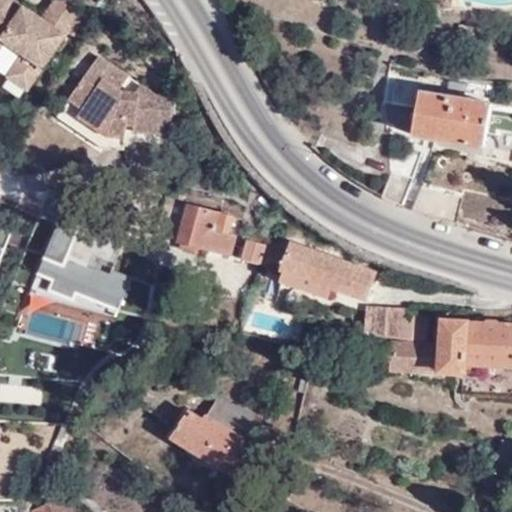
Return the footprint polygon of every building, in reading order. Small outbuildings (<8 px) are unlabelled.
[(12,79),(29,90),(67,32),(75,36),(88,18),(62,2),(48,23),(12,0),(0,0),(0,1),(0,37),(12,45),(28,55),(19,69),(12,79)] [(474,38),(476,27),(460,25),(459,36),(474,38)] [(12,45),(0,37),(0,45),(7,50),(12,45)] [(171,132),(175,90),(155,93),(142,83),(133,96),(120,88),(129,74),(98,55),(92,67),(92,74),(84,77),(70,98),(83,107),(85,108),(88,104),(102,112),(91,126),(85,135),(104,147),(125,148),(127,122),(127,117),(135,118),(134,123),(134,130),(171,132)] [(0,83),(23,99),(29,90),(12,79),(19,69),(11,63),(0,79),(0,83)] [(491,104),(421,91),(414,134),(485,146),(491,104)] [(85,108),(83,107),(77,116),(91,126),(102,112),(88,104),(85,108)] [(391,175),(383,197),(403,206),(413,177),(391,175)] [(424,182),(413,210),(434,217),(456,223),(463,194),(424,182)] [(188,208),(165,201),(156,235),(180,243),(180,247),(198,252),(199,248),(231,256),(236,238),(229,235),(233,218),(190,205),(188,208)] [(33,293),(119,319),(131,279),(68,259),(77,231),(55,224),(33,293)] [(0,227),(0,258),(10,232),(0,227)] [(377,273),(270,238),(266,251),(262,265),(283,272),(332,287),(370,298),(377,273)] [(262,265),(266,251),(247,245),(243,259),(262,265)] [(328,297),(332,287),(283,272),(281,281),(328,297)] [(386,306),(366,305),(365,331),(384,335),(386,306)] [(413,315),(414,308),(386,306),(384,335),(397,337),(411,338),(413,315)] [(426,316),(413,315),(411,338),(424,339),(426,316)] [(486,324),(443,322),(442,345),(395,344),(393,370),(465,373),(465,367),(511,368),(511,324),(497,324),(497,322),(485,323),(486,324)] [(297,366),(311,369),(311,366),(313,357),(314,353),(306,352),(301,351),(297,366)] [(313,357),(311,366),(321,368),(323,359),(313,357)] [(258,418),(220,395),(205,420),(190,411),(174,438),(236,476),(250,455),(240,449),(258,418)] [(72,511),(65,498),(34,511),(72,511)]
